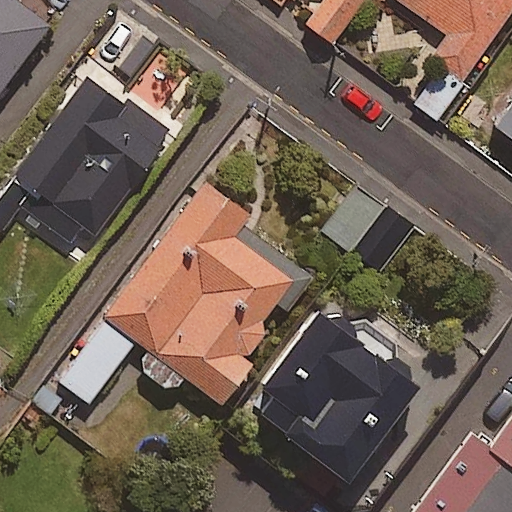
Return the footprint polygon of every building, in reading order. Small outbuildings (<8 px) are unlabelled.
[(0,0),(0,78),(49,13),(31,0),(0,0)] [(318,0),(307,17),(333,35),(357,0),(318,0)] [(406,0),(449,29),(406,91),(436,111),(510,0),(406,0)] [(168,122),(88,65),(17,165),(35,178),(20,200),(70,236),(84,216),(95,224),(168,122)] [(511,102),(491,133),(511,146),(511,102)] [(250,201),(207,169),(57,371),(89,395),(137,330),(150,339),(137,356),(171,381),(184,363),(221,391),(272,322),(259,312),(293,267),(233,223),(250,201)] [(350,246),(382,202),(355,182),(323,226),(350,246)] [(382,202),(350,246),(380,268),(413,224),(382,202)] [(425,381),(324,303),(264,382),(274,390),(255,415),(346,485),(425,381)] [(511,511),(511,420),(498,440),(475,423),(409,511),(511,511)]
